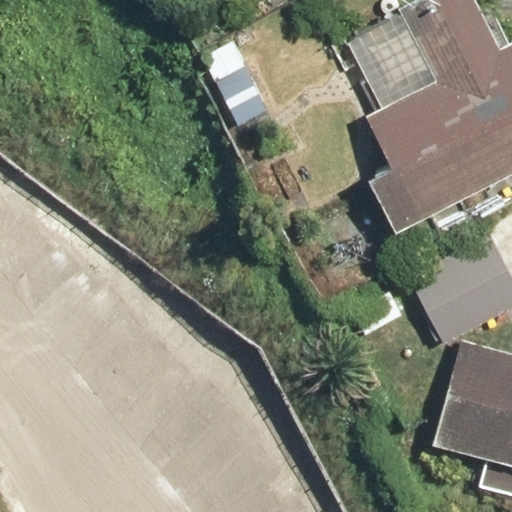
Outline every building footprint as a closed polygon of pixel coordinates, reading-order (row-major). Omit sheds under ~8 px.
[(388,163),(363,178),(390,229),(511,165),(511,45),(503,50),(477,0),(401,0),(395,3),(399,10),(344,39),(376,100),(359,109),(388,163)] [(282,127),(244,34),(194,55),(233,147),(282,127)] [(511,275),(490,232),(404,275),(436,340),(511,301),(511,275)] [(398,285),(348,305),(360,336),(410,316),(398,285)] [(511,347),(457,335),(430,446),(511,464),(511,347)]
